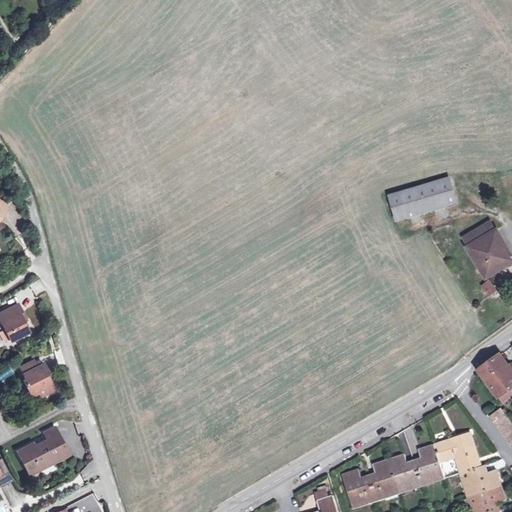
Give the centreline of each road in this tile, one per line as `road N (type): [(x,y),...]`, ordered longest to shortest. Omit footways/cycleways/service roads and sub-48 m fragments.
road 1 (residential): [(116,511),(44,257)]
road 2 (residential): [(449,378),(232,511)]
road 3 (residential): [(44,257),(23,187),(0,146)]
